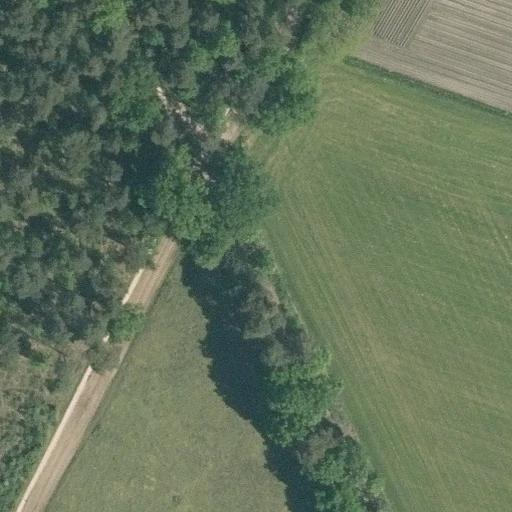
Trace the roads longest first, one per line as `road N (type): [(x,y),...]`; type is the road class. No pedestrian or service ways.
road 1 (track): [(205,169),(35,511)]
road 2 (track): [(366,511),(205,169)]
road 3 (track): [(305,0),(205,169)]
road 4 (track): [(200,155),(127,0)]
